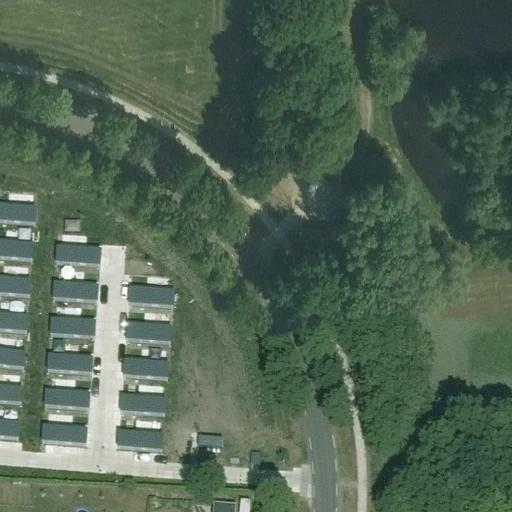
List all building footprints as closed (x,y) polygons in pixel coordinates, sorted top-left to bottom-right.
[(0,206),(0,222),(35,226),(37,209),(0,206)] [(0,242),(0,259),(32,262),(34,245),(0,242)] [(56,265),(100,268),(101,252),(57,249),(56,265)] [(0,294),(30,296),(32,282),(0,279),(0,294)] [(52,300),(97,304),(98,287),(53,284),(52,300)] [(130,289),(129,305),(173,308),(174,293),(130,289)] [(0,331),(27,333),(28,317),(0,315),(0,331)] [(50,337),(96,341),(97,324),(51,320),(50,337)] [(127,326),(126,342),(169,346),(170,330),(127,326)] [(0,367),(25,370),(27,354),(0,351),(0,367)] [(92,377),(93,360),(48,356),(47,374),(92,377)] [(124,362),(123,378),(166,381),(167,366),(124,362)] [(0,387),(0,403),(22,406),(23,389),(0,387)] [(91,396),(45,393),(44,410),(89,413),(91,396)] [(168,402),(121,398),(120,414),(166,418),(168,402)] [(0,439),(19,441),(21,425),(0,423),(0,439)] [(85,431),(42,428),(41,445),(84,448),(85,431)] [(161,437),(118,434),(117,449),(160,453),(161,437)]
